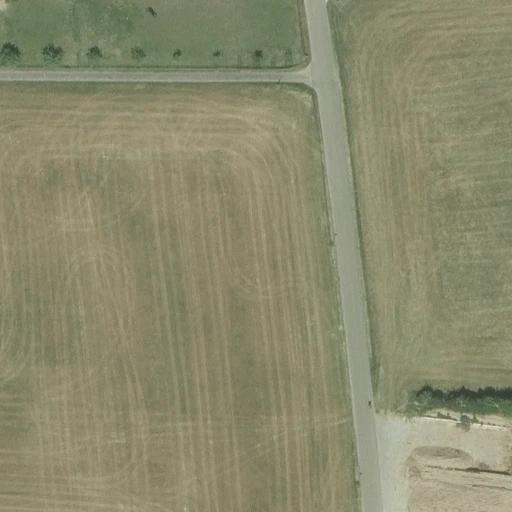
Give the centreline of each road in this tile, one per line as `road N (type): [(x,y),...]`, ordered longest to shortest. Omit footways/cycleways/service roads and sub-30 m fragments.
road 1 (unclassified): [(369,511),(323,77)]
road 2 (residential): [(0,78),(323,77)]
